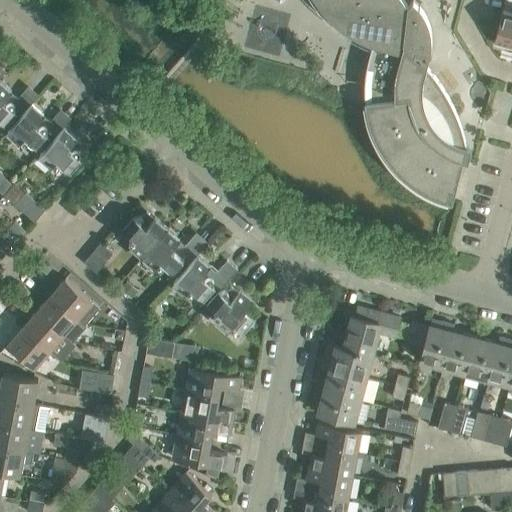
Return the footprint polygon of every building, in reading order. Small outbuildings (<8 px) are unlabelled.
[(316,0),(318,2),(326,13),(336,23),(348,31),(360,38),(373,44),(379,46),(385,47),(391,49),(398,50),(404,51),(406,45),(410,49),(415,53),(419,57),(423,61),(427,65),(431,52),(432,42),(432,32),(429,22),(425,13),(420,5),(414,0),(413,0),(408,5),(404,0),(316,0)] [(511,46),(511,9),(503,7),(494,41),(511,46)] [(438,79),(427,65),(423,61),(419,57),(415,53),(410,49),(406,45),(404,51),(398,50),(391,49),(385,47),(379,46),(373,44),(367,68),(366,75),(365,82),(365,89),(365,96),(366,103),(367,111),(369,119),(371,126),(374,133),(377,140),(384,152),(392,163),(402,173),(412,182),(424,189),(436,195),(449,200),(453,201),(464,159),(469,160),(472,146),(467,144),(462,127),(456,110),(448,94),(438,79)] [(0,79),(0,118),(5,122),(16,110),(21,115),(29,106),(11,91),(12,90),(0,79)] [(32,103),(29,106),(21,115),(8,130),(20,141),(23,139),(26,142),(29,138),(38,146),(48,134),(54,138),(61,130),(44,114),(44,113),(32,103)] [(64,126),(61,130),(54,138),(40,153),(53,165),(55,162),(58,165),(61,162),(70,169),(81,157),(79,155),(80,154),(80,153),(80,152),(80,150),(79,149),(83,145),(76,138),(77,137),(64,126)] [(0,171),(0,189),(3,192),(12,182),(0,171)] [(46,209),(33,198),(26,191),(15,203),(35,220),(46,209)] [(144,255),(167,227),(155,216),(154,217),(147,211),(142,216),(141,215),(140,215),(139,215),(137,215),(136,216),(135,215),(124,227),(133,235),(130,238),(133,241),(131,243),(144,255)] [(9,227),(20,237),(26,229),(16,220),(9,227)] [(180,238),(167,227),(144,255),(156,266),(158,263),(162,266),(165,263),(173,271),(184,259),(189,263),(198,254),(186,243),(185,244),(179,239),(180,238)] [(210,265),(198,254),(189,263),(174,281),(186,292),(188,290),(192,293),(195,289),(203,297),(214,285),(219,290),(220,289),(238,268),(227,259),(216,271),(209,266),(210,265)] [(53,266),(42,256),(36,264),(46,273),(53,266)] [(66,276),(51,293),(78,317),(93,300),(66,276)] [(31,291),(20,281),(13,289),(24,298),(31,291)] [(232,285),(227,290),(226,289),(225,289),(223,289),(222,289),(221,290),(220,289),(219,290),(209,302),(217,309),(215,313),(218,315),(216,318),(229,329),(234,323),(243,331),(254,318),(245,310),(252,301),(240,290),(239,291),(232,285)] [(24,298),(13,289),(7,296),(18,306),(24,298)] [(78,317),(51,293),(37,310),(73,341),(87,325),(78,317)] [(396,336),(400,321),(401,316),(358,305),(356,315),(352,314),(344,346),(343,347),(373,354),(379,331),(396,336)] [(73,341),(37,310),(23,326),(49,349),(61,360),(76,344),(73,341)] [(423,350),(430,324),(412,319),(405,345),(423,350)] [(443,366),(453,329),(455,323),(439,319),(438,325),(430,323),(430,324),(423,350),(420,360),(443,366)] [(49,349),(23,326),(8,343),(35,366),(49,349)] [(117,328),(116,333),(118,336),(123,337),(124,329),(117,328)] [(465,372),(475,335),(453,329),(443,366),(465,372)] [(488,378),(498,341),(475,335),(465,372),(488,378)] [(510,384),(511,375),(511,338),(500,335),(498,341),(488,378),(510,384)] [(175,341),(169,340),(149,336),(147,352),(172,356),(175,341)] [(367,377),(373,354),(343,347),(344,346),(330,342),(324,364),(330,366),(330,367),(367,377)] [(114,350),(112,359),(120,360),(122,351),(114,350)] [(153,367),(144,365),(141,380),(151,382),(153,367)] [(242,375),(222,371),(190,365),(186,388),(220,394),(222,384),(239,388),(242,375)] [(361,399),(367,377),(330,367),(324,389),(361,399)] [(82,368),(79,387),(112,392),(115,373),(82,368)] [(39,378),(23,375),(4,372),(0,390),(0,396),(34,403),(39,378)] [(407,387),(410,376),(398,372),(395,384),(407,387)] [(148,396),(151,382),(141,380),(139,394),(148,396)] [(404,399),(407,387),(395,384),(392,396),(404,399)] [(218,405),(220,394),(186,388),(182,410),(233,420),(235,408),(218,405)] [(355,421),(360,402),(361,399),(324,389),(318,411),(355,421)] [(50,406),(34,403),(0,396),(0,420),(29,427),(45,429),(50,406)] [(418,415),(422,403),(410,400),(407,412),(418,415)] [(450,429),(457,404),(445,401),(438,426),(450,429)] [(109,417),(111,406),(97,403),(95,414),(109,417)] [(469,408),(457,404),(450,429),(462,433),(469,408)] [(418,420),(400,417),(402,409),(388,406),(385,427),(416,433),(418,420)] [(145,412),(135,410),(133,425),(142,427),(145,412)] [(230,433),(233,420),(182,410),(177,433),(211,440),(213,429),(230,433)] [(495,441),(501,416),(489,413),(478,410),(471,435),(495,441)] [(107,428),(109,417),(95,414),(93,425),(107,428)] [(511,424),(511,419),(501,416),(495,441),(507,445),(511,424)] [(0,445),(25,450),(29,427),(0,420),(0,445)] [(358,451),(362,428),(318,420),(316,433),(329,435),(327,445),(358,451)] [(140,437),(141,430),(132,429),(130,439),(154,461),(160,455),(140,437)] [(209,449),(211,440),(177,433),(173,456),(205,462),(208,463),(220,465),(224,466),(227,453),(209,449)] [(20,474),(25,450),(0,445),(0,469),(5,471),(20,474)] [(353,473),(358,451),(327,445),(325,455),(312,453),(309,465),(353,473)] [(410,461),(413,447),(403,445),(400,460),(410,461)] [(67,446),(65,457),(79,460),(81,449),(67,446)] [(55,456),(51,479),(67,482),(77,471),(79,460),(65,457),(55,456)] [(407,475),(410,461),(400,460),(398,474),(407,475)] [(131,472),(118,462),(113,468),(125,479),(131,472)] [(208,463),(206,472),(218,478),(220,465),(208,463)] [(349,496),(353,473),(309,465),(307,478),(320,480),(319,490),(349,496)] [(511,465),(502,466),(504,490),(511,489),(511,465)] [(504,490),(502,466),(490,467),(492,491),(504,490)] [(492,491),(490,467),(478,468),(481,492),(492,491)] [(120,485),(125,479),(113,468),(107,474),(120,485)] [(481,492),(478,468),(467,469),(469,493),(481,492)] [(469,493),(467,469),(455,470),(457,494),(469,493)] [(212,493),(197,480),(186,470),(171,488),(198,511),(217,511),(205,501),(212,493)] [(457,494),(455,470),(443,471),(445,495),(457,494)] [(198,511),(171,488),(156,505),(163,511),(198,511)] [(32,489),(30,500),(44,502),(46,492),(32,489)] [(311,511),(345,511),(349,496),(319,490),(317,500),(303,498),(301,510),(311,511)] [(401,506),(404,492),(395,490),(394,492),(392,503),(392,505),(401,506)] [(388,491),(386,502),(392,503),(394,492),(388,491)] [(96,511),(100,507),(88,496),(84,501),(95,511),(96,511)] [(34,511),(42,511),(44,502),(30,500),(28,511),(34,511)] [(95,511),(84,501),(79,506),(85,511),(95,511)]
